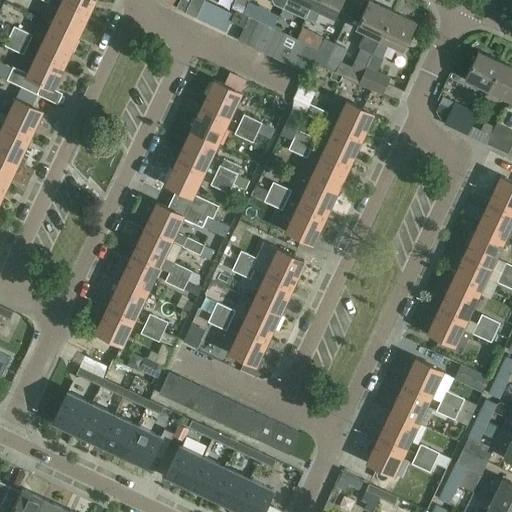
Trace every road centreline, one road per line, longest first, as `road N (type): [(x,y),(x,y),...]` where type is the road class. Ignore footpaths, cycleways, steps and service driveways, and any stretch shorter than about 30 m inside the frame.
road 1 (residential): [(336,434),(463,153),(410,126)]
road 2 (residential): [(134,10),(2,285),(58,312)]
road 3 (residential): [(410,126),(275,404)]
road 4 (residential): [(58,312),(189,35)]
road 5 (residential): [(1,439),(158,511)]
road 6 (residential): [(1,439),(58,312)]
road 7 (residential): [(410,126),(464,0)]
